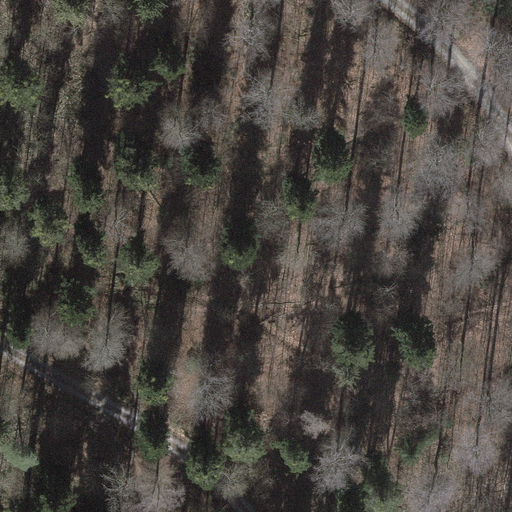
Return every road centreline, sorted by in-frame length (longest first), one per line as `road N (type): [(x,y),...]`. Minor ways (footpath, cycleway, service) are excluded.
road 1 (track): [(246,511),(183,446),(0,345)]
road 2 (track): [(511,137),(459,61),(397,0)]
